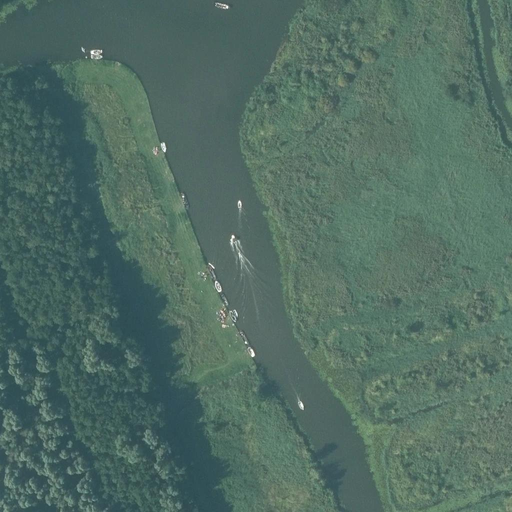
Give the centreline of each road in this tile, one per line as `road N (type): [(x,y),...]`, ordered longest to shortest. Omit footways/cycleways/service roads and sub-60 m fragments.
road 1 (track): [(395,54),(457,220),(464,275),(511,389)]
road 2 (track): [(191,384),(199,406),(195,445),(222,511)]
